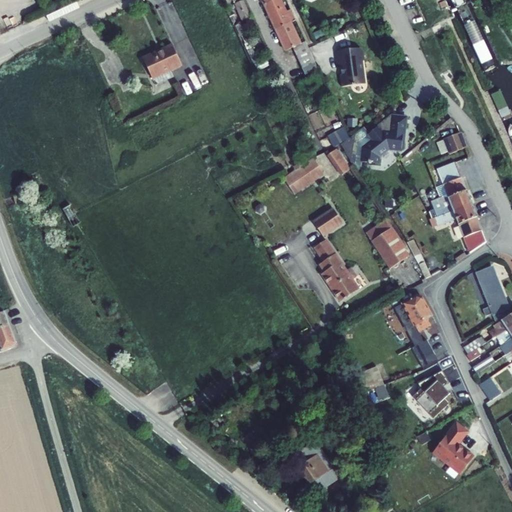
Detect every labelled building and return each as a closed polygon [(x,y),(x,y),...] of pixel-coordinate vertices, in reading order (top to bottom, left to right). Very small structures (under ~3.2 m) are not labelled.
[(250,18),(243,1),(243,0),(233,0),(243,21),(250,18)] [(293,15),(289,18),(286,13),(280,0),(275,0),(264,5),(275,29),(296,21),(293,15)] [(285,51),(292,48),(305,42),(296,21),(275,29),(285,51)] [(295,54),(308,48),(305,42),(292,48),(295,54)] [(165,81),(162,75),(171,71),(182,66),(172,45),(162,50),(163,51),(156,54),(156,53),(143,58),(152,79),(155,85),(165,81)] [(308,48),(295,54),(299,61),(311,55),(308,48)] [(361,50),(337,53),(339,70),(342,70),(342,76),(341,78),(342,89),(365,86),(362,65),(365,62),(363,52),(361,50)] [(268,53),(253,60),(256,67),(271,60),(268,53)] [(311,55),(299,61),(302,68),(315,62),(311,55)] [(315,62),(302,68),(305,76),(313,72),(318,69),(315,62)] [(162,75),(165,81),(174,77),(171,71),(162,75)] [(406,131),(407,118),(392,116),(383,123),(384,125),(379,129),(378,127),(368,135),(372,141),(366,146),(366,149),(363,148),(362,162),(369,163),(368,165),(373,166),(373,164),(379,164),(380,157),(389,150),(391,150),(392,152),(395,152),(397,151),(401,151),(404,149),(404,142),(402,138),(401,138),(401,133),(403,134),(406,131)] [(339,145),(349,138),(344,128),(327,137),(333,148),(339,145)] [(445,139),(451,154),(466,148),(460,133),(445,139)] [(347,139),(339,145),(346,155),(354,148),(347,139)] [(340,175),(351,169),(340,147),(328,153),(340,175)] [(316,158),(285,178),(296,195),(327,175),(316,158)] [(440,199),(448,198),(466,191),(455,163),(437,170),(443,185),(436,188),(440,199)] [(431,202),(437,218),(472,204),(467,191),(466,191),(448,198),(440,199),(431,202)] [(434,219),(438,227),(456,219),(470,254),(486,243),(476,218),(477,218),(472,204),(437,218),(434,219)] [(409,256),(385,221),(367,234),(390,269),(409,256)] [(329,225),(320,231),(330,245),(338,240),(329,225)] [(321,252),(330,245),(320,231),(306,241),(316,255),(321,252)] [(326,260),(321,252),(316,255),(321,263),(326,260)] [(348,298),(347,298),(359,290),(350,276),(355,273),(349,264),(344,267),(335,254),(319,265),(325,272),(321,274),(340,302),(344,300),(345,300),(348,298)] [(419,265),(419,266),(425,263),(421,254),(414,257),(419,265)] [(419,266),(425,279),(431,276),(425,263),(419,266)] [(509,309),(492,267),(476,274),(490,307),(483,310),(485,316),(492,314),(493,315),(509,309)] [(414,347),(411,348),(419,362),(434,354),(426,340),(423,342),(419,333),(415,326),(427,319),(432,316),(422,298),(416,296),(394,308),(414,347)] [(0,312),(0,327),(9,325),(4,312),(2,313),(0,312)] [(492,335),(494,338),(497,336),(511,326),(511,313),(494,325),(498,331),(492,335)] [(427,319),(415,326),(419,333),(431,326),(427,319)] [(0,349),(12,346),(14,342),(9,325),(0,327),(0,349)] [(500,340),(503,338),(505,343),(511,338),(511,326),(497,336),(499,341),(500,340)] [(464,348),(468,355),(477,349),(486,344),(482,337),(464,348)] [(511,352),(511,351),(511,338),(505,343),(507,345),(498,351),(502,357),(511,352)] [(470,362),(481,355),(477,349),(468,355),(467,356),(470,362)] [(434,354),(419,362),(423,370),(438,362),(434,354)] [(487,359),(472,368),(476,374),(491,365),(487,359)] [(357,374),(365,393),(383,385),(376,367),(357,374)] [(449,383),(443,370),(418,382),(420,387),(411,394),(430,418),(448,404),(437,390),(449,383)] [(479,385),(490,402),(501,394),(490,378),(479,385)] [(443,387),(437,390),(444,399),(449,395),(443,387)] [(433,453),(460,474),(474,457),(458,444),(468,432),(456,423),(433,453)] [(242,440),(246,445),(257,436),(264,444),(269,440),(258,427),(242,440)] [(341,478),(316,441),(292,458),(316,494),(341,478)]
